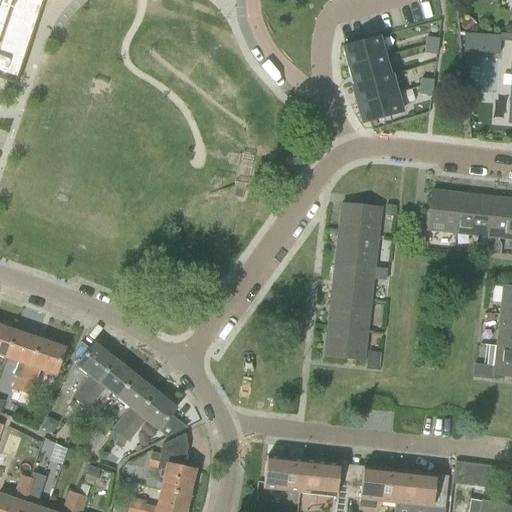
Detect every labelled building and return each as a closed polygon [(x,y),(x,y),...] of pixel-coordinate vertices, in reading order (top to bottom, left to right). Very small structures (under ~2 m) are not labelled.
[(0,0),(0,79),(16,85),(44,0),(0,0)] [(462,35),(461,54),(497,56),(498,42),(511,43),(511,36),(498,35),(497,37),(462,35)] [(379,38),(341,49),(347,68),(384,58),(379,38)] [(425,46),(437,48),(438,40),(426,38),(425,46)] [(437,48),(425,46),(424,54),(436,56),(437,48)] [(384,58),(347,68),(352,87),(389,76),(384,58)] [(389,76),(352,87),(357,105),(395,95),(389,76)] [(420,87),(432,89),(433,81),(422,80),(421,79),(420,87)] [(432,89),(420,87),(419,95),(431,97),(432,89)] [(395,95),(357,105),(363,124),(400,114),(395,95)] [(429,230),(457,233),(462,193),(433,190),(429,230)] [(457,233),(489,237),(493,197),(462,193),(457,233)] [(489,237),(511,239),(511,199),(493,197),(489,237)] [(342,203),(339,232),(379,237),(382,208),(342,203)] [(339,232),(335,264),(375,268),(379,237),(339,232)] [(335,264),(332,295),(372,300),(375,268),(335,264)] [(511,287),(504,287),(501,315),(511,316),(511,287)] [(332,295),(328,327),(368,331),(372,300),(332,295)] [(511,316),(501,315),(497,347),(511,348),(511,316)] [(0,356),(6,359),(15,332),(0,326),(0,356)] [(368,331),(328,327),(325,355),(365,360),(368,331)] [(10,389),(21,393),(40,340),(15,332),(6,359),(19,363),(10,389)] [(40,340),(21,393),(18,403),(27,406),(39,370),(55,376),(65,349),(40,340)] [(71,398),(79,404),(114,360),(93,344),(75,366),(88,376),(71,398)] [(511,348),(497,347),(494,376),(511,377),(511,348)] [(104,390),(116,399),(134,376),(114,360),(79,404),(87,411),(104,390)] [(107,437),(114,443),(155,393),(134,376),(116,399),(128,408),(111,429),(113,430),(107,437)] [(155,393),(114,443),(115,444),(114,444),(120,449),(126,441),(128,443),(145,422),(157,432),(166,439),(183,430),(180,424),(170,416),(175,409),(155,393)] [(1,453),(14,458),(18,449),(27,452),(31,441),(8,433),(1,453)] [(163,473),(159,490),(189,496),(194,471),(183,468),(187,449),(185,435),(162,446),(159,455),(151,453),(147,470),(163,473)] [(43,455),(53,457),(51,470),(65,472),(69,445),(46,441),(43,455)] [(263,489),(299,493),(303,460),(267,456),(263,489)] [(303,460),(299,493),(333,497),(331,511),(345,511),(346,499),(347,499),(349,485),(337,484),(339,464),(303,460)] [(452,484),(464,485),(466,464),(454,463),(452,484)] [(464,485),(474,487),(477,466),(466,464),(464,485)] [(474,487),(485,488),(488,467),(477,466),(474,487)] [(361,487),(349,485),(347,499),(358,500),(357,511),(368,511),(374,511),(382,502),(396,504),(399,471),(363,467),(361,487)] [(488,467),(485,488),(497,490),(500,469),(488,467)] [(436,475),(399,471),(396,504),(430,508),(432,508),(436,475)] [(0,511),(18,511),(29,479),(19,475),(14,491),(16,492),(13,500),(0,495),(0,511)] [(18,511),(44,511),(45,511),(29,506),(31,498),(32,498),(38,482),(29,479),(18,511)] [(130,498),(127,509),(141,511),(185,511),(189,496),(159,490),(156,507),(145,504),(145,502),(130,498)] [(68,491),(62,508),(65,509),(72,511),(78,494),(68,491)] [(71,511),(81,511),(86,499),(87,497),(78,494),(72,511),(71,511)] [(511,511),(511,507),(483,502),(482,502),(470,500),(467,511),(511,511)]
